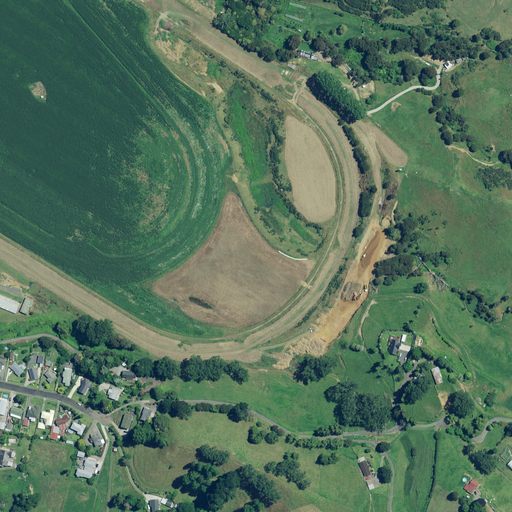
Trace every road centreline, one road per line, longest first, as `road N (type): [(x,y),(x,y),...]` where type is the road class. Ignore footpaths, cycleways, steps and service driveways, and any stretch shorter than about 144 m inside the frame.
road 1 (residential): [(88,412),(138,396),(201,398),(247,409),(289,432),(359,438),(380,467),(381,511)]
road 2 (track): [(511,422),(491,421),(479,440),(445,425),(335,432)]
